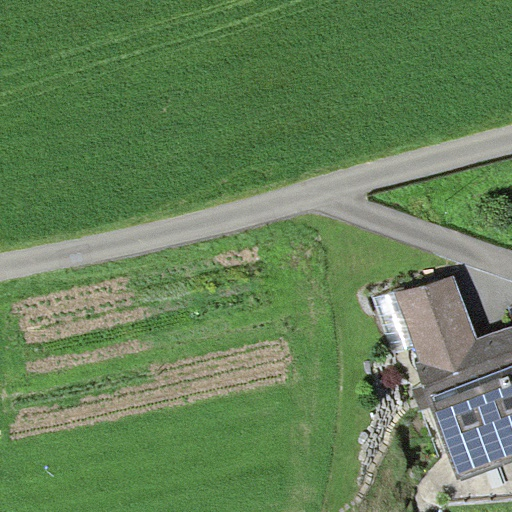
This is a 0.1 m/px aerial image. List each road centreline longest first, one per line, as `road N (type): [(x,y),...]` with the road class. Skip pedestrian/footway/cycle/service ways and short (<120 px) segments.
road 1 (residential): [(0,272),(316,192)]
road 2 (residential): [(316,192),(511,267)]
road 3 (residential): [(316,192),(511,141)]
